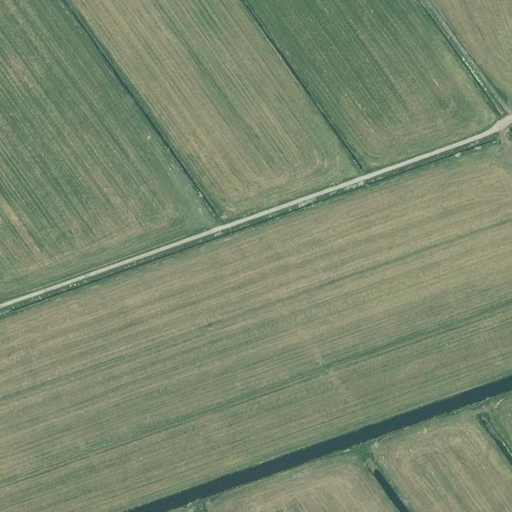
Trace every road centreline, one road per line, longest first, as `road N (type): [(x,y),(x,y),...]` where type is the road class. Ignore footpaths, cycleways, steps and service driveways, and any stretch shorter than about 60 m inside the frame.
road 1 (track): [(511,123),(0,309)]
road 2 (track): [(511,114),(426,0)]
